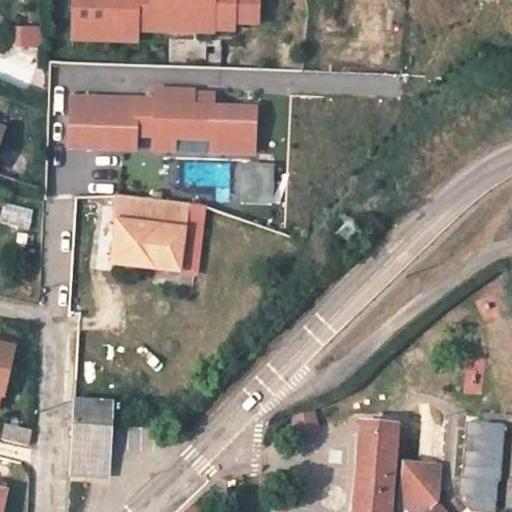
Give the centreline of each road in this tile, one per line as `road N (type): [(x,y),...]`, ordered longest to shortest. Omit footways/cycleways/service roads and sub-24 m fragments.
road 1 (residential): [(271,379),(457,194),(511,159)]
road 2 (unclassified): [(271,379),(323,383),(477,263),(511,247)]
road 3 (residential): [(43,511),(48,319),(0,308)]
road 4 (residential): [(140,511),(271,379)]
